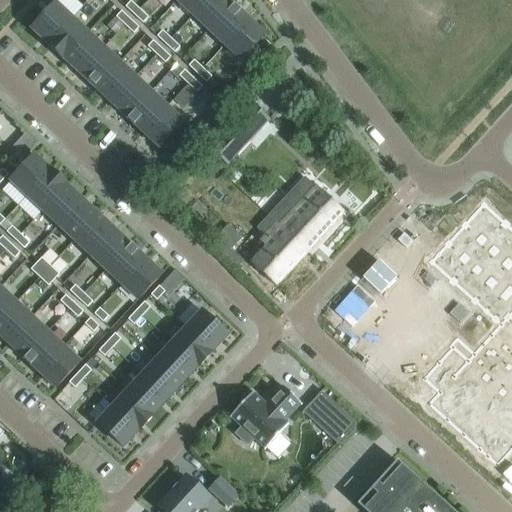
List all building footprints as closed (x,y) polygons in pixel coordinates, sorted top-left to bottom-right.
[(192,17),(207,0),(178,0),(176,2),(192,17)] [(208,31),(232,5),(226,0),(207,0),(192,17),(208,31)] [(125,7),(134,16),(139,10),(131,2),(125,7)] [(48,45),(72,19),(55,3),(31,30),(48,45)] [(224,46),(248,20),(232,5),(208,31),(224,46)] [(148,18),(139,10),(134,16),(143,24),(148,18)] [(125,26),(130,20),(121,12),(116,18),(125,26)] [(63,60),(88,34),(72,19),(48,45),(63,60)] [(139,28),(130,20),(125,26),(133,34),(139,28)] [(265,35),(248,20),(224,46),(240,62),(265,35)] [(157,37),(166,45),(171,39),(162,31),(157,37)] [(79,75),(104,48),(88,34),(63,60),(79,75)] [(180,48),(171,39),(166,45),(174,53),(180,48)] [(147,47),(156,55),(162,50),(153,41),(147,47)] [(95,89),(119,63),(104,48),(79,75),(95,89)] [(170,58),(162,50),(156,55),(165,64),(170,58)] [(188,67),(197,75),(203,69),(194,61),(188,67)] [(111,104),(135,78),(119,63),(95,89),(111,104)] [(211,77),(203,69),(197,75),(206,83),(211,77)] [(188,85),(193,79),(184,71),(179,77),(188,85)] [(126,119),(151,93),(135,78),(111,104),(126,119)] [(202,87),(193,79),(188,85),(197,93),(202,87)] [(142,134),(167,107),(151,93),(126,119),(142,134)] [(269,120),(252,104),(238,119),(220,138),(237,154),(249,141),(269,120)] [(183,123),(167,107),(142,134),(159,149),(183,123)] [(23,159),(17,154),(9,163),(14,168),(23,159)] [(26,197),(51,171),(34,156),(10,182),(26,197)] [(42,212),(66,186),(51,171),(26,197),(42,212)] [(310,255),(346,216),(305,178),(268,217),(279,227),(307,252),(310,255)] [(58,227),(82,200),(66,186),(42,212),(58,227)] [(74,241),(98,215),(82,200),(58,227),(74,241)] [(459,340),(423,380),(439,393),(428,405),(498,467),(511,451),(511,229),(484,204),(430,263),(500,326),(474,354),(459,340)] [(89,256),(114,230),(98,215),(74,241),(89,256)] [(229,225),(210,244),(224,257),(231,249),(242,238),(229,225)] [(6,232),(15,241),(21,235),(12,227),(6,232)] [(275,286),(307,252),(279,227),(268,239),(266,237),(261,242),(267,247),(251,264),(275,286)] [(105,271),(130,245),(114,230),(89,256),(105,271)] [(29,243),(21,235),(15,241),(24,249),(29,243)] [(0,239),(0,245),(6,251),(11,245),(2,237),(0,239)] [(20,253),(11,245),(6,251),(14,259),(20,253)] [(121,286),(145,259),(130,245),(105,271),(121,286)] [(45,272),(50,266),(41,258),(38,262),(36,264),(45,272)] [(162,275),(145,259),(121,286),(137,301),(162,275)] [(45,272),(36,264),(34,266),(30,270),(39,278),(45,272)] [(59,275),(50,266),(45,272),(53,280),(55,278),(59,275)] [(51,283),(53,280),(45,272),(39,278),(48,286),(51,283)] [(78,300),(84,294),(75,286),(70,291),(78,300)] [(165,292),(159,287),(151,296),(157,301),(165,292)] [(0,320),(16,303),(0,288),(0,320)] [(93,302),(84,294),(78,300),(87,308),(93,302)] [(60,302),(69,310),(74,304),(65,296),(60,302)] [(0,337),(7,344),(32,318),(16,303),(0,320),(0,337)] [(145,303),(136,311),(142,317),(150,308),(145,303)] [(83,312),(74,304),(69,310),(77,318),(83,312)] [(94,314),(103,322),(108,317),(100,308),(94,314)] [(134,326),(142,317),(136,311),(128,320),(134,326)] [(201,312),(186,328),(212,352),(227,336),(201,312)] [(23,359),(48,333),(32,318),(7,344),(23,359)] [(85,325),(93,333),(99,327),(90,319),(85,325)] [(212,352),(186,328),(171,344),(197,368),(212,352)] [(39,373),(63,347),(48,333),(23,359),(39,373)] [(115,334),(107,343),(113,348),(121,340),(115,334)] [(105,357),(113,348),(107,343),(99,352),(105,357)] [(197,368),(171,344),(156,360),(182,384),(197,368)] [(80,363),(63,347),(39,373),(55,389),(80,363)] [(182,384),(156,360),(142,375),(168,400),(182,384)] [(86,366),(77,375),(83,380),(91,371),(86,366)] [(75,389),(83,380),(77,375),(69,383),(75,389)] [(168,400),(142,375),(127,391),(153,416),(168,400)] [(281,387),(265,404),(254,394),(254,393),(253,392),(229,418),(230,419),(231,418),(241,428),(235,434),(248,446),(254,439),(264,449),(263,449),(264,451),(288,425),(287,424),(286,424),(284,422),(300,405),(301,406),(302,405),(281,385),(280,387),(281,387)] [(153,416),(127,391),(112,407),(138,431),(153,416)] [(337,445),(356,425),(323,393),(322,392),(302,413),(303,414),(304,414),(337,445)] [(138,431),(112,407),(97,423),(123,448),(138,431)] [(453,511),(401,465),(381,487),(377,483),(357,505),(364,511),(453,511)] [(185,478),(158,507),(163,511),(195,511),(208,498),(185,478)] [(238,496),(220,479),(209,491),(227,507),(238,496)]
